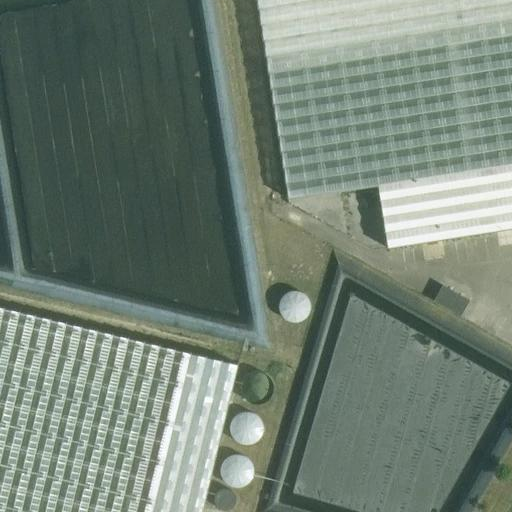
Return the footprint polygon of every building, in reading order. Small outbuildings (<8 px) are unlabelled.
[(388,248),(511,228),(511,0),(257,0),(289,200),(378,186),(388,248)] [(433,300),(439,289),(434,286),(428,297),(433,300)] [(442,286),(433,301),(460,316),(469,300),(442,286)] [(288,317),(319,314),(316,290),(286,293),(288,317)] [(0,511),(202,511),(204,506),(238,365),(0,307),(0,511)] [(244,380),(243,386),(244,392),(248,398),(254,401),(261,402),(268,399),(273,395),(275,389),(275,383),(273,377),(270,373),(264,370),(258,369),(252,371),(247,374),(244,380)] [(234,420),(233,426),(235,432),(239,438),(245,441),(252,442),(258,439),(263,435),(265,429),(266,423),(264,418),(260,413),(255,410),(248,409),(242,411),(238,414),(234,420)] [(224,464),(223,470),(224,476),(228,482),(234,485),(241,486),(247,483),(252,479),(255,473),(255,467),(253,461),(249,457),(244,454),(238,453),(232,455),(227,458),(224,464)]
